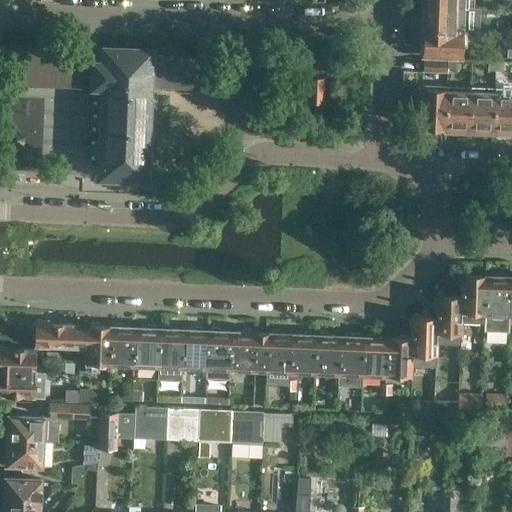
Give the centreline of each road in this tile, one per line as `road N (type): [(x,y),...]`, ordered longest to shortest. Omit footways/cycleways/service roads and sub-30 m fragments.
road 1 (residential): [(0,289),(384,301),(439,243)]
road 2 (residential): [(378,158),(249,162),(183,222),(0,216)]
road 3 (residential): [(0,8),(385,23)]
road 4 (residential): [(385,23),(378,158)]
